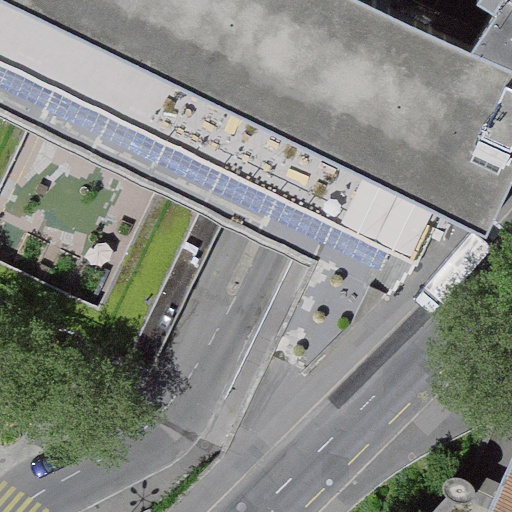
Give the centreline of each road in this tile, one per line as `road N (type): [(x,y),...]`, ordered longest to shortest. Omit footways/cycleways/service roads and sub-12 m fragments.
road 1 (residential): [(22,511),(64,478),(161,426),(188,389),(372,7)]
road 2 (residential): [(264,511),(511,268)]
